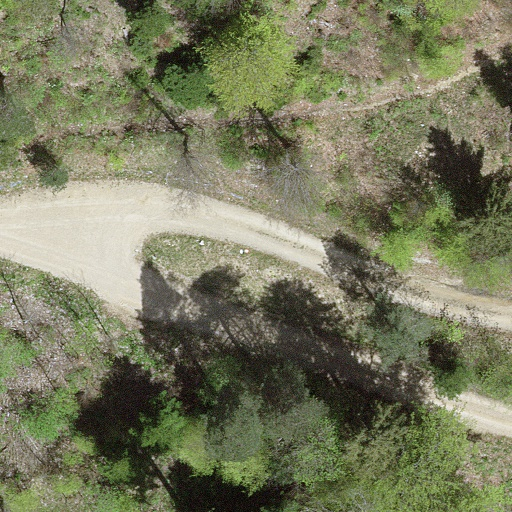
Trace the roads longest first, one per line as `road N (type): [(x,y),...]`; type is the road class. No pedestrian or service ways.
road 1 (track): [(0,237),(511,419)]
road 2 (track): [(0,227),(100,202),(304,250),(449,306),(511,312)]
